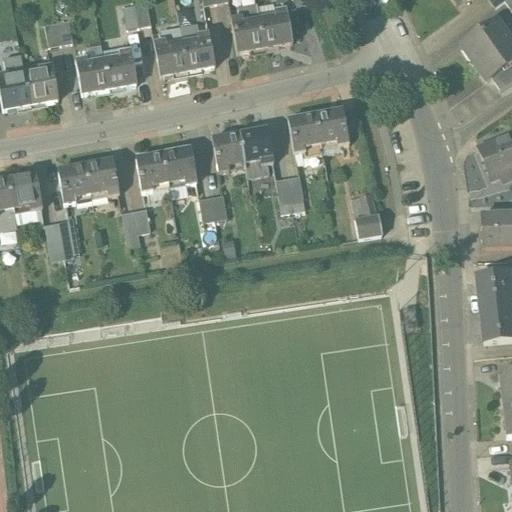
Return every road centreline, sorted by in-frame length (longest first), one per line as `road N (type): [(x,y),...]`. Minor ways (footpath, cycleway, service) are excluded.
road 1 (track): [(0,317),(448,237)]
road 2 (residential): [(408,63),(0,147)]
road 3 (residential): [(433,150),(448,237),(466,511)]
